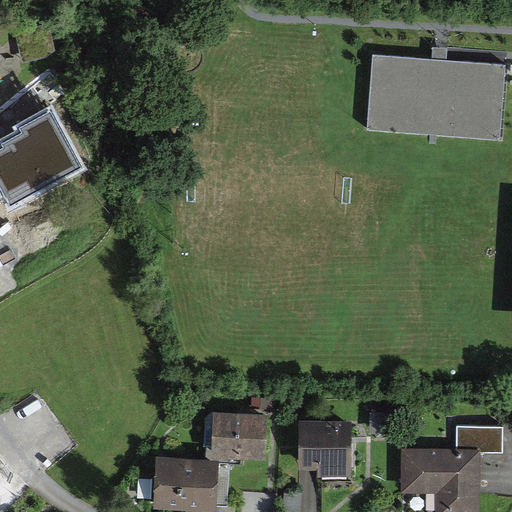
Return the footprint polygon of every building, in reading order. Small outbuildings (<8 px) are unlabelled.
[(503,65),(373,55),(368,129),(498,139),(503,65)] [(85,170),(51,107),(16,126),(18,131),(0,140),(0,196),(8,211),(85,170)] [(213,415),(211,461),(265,464),(268,418),(213,415)] [(347,420),(296,421),(297,468),(316,467),(316,475),(348,475),(347,420)] [(456,448),(399,448),(399,486),(447,486),(447,511),(472,511),(472,447),(497,447),(497,425),(456,425),(456,448)] [(216,511),(219,463),(156,460),(153,511),(216,511)]
